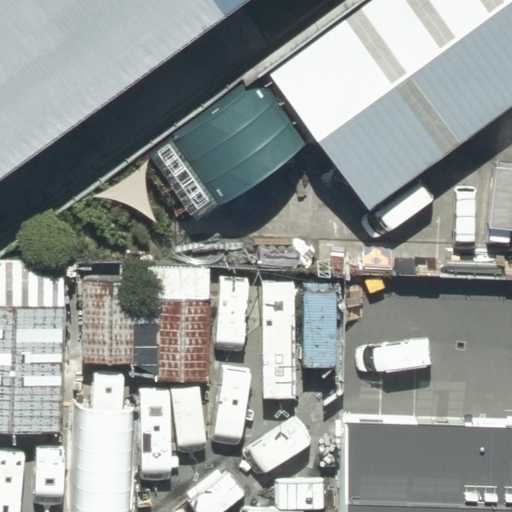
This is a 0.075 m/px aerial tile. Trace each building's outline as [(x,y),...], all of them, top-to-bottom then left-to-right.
[(0,0),(0,76),(106,0),(0,0)] [(511,58),(511,0),(307,0),(264,31),(361,166),(511,58)] [(0,422),(62,422),(62,278),(73,278),(72,260),(64,260),(64,255),(0,255),(0,422)] [(82,356),(132,356),(153,374),(207,374),(207,288),(159,288),(159,280),(134,280),(134,272),(82,272),(82,356)] [(219,302),(219,423),(280,423),(280,303),(219,302)] [(511,511),(511,390),(342,382),(335,511),(511,511)]
